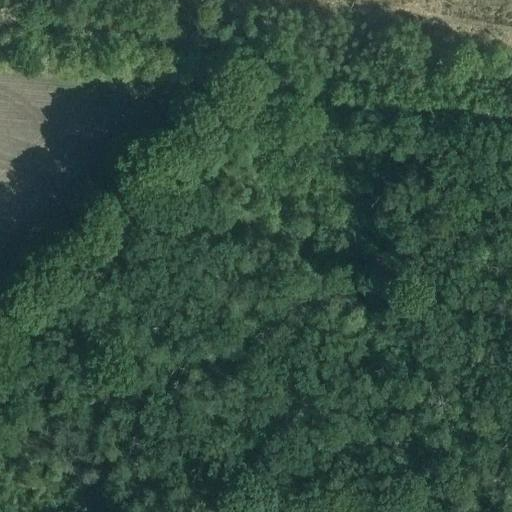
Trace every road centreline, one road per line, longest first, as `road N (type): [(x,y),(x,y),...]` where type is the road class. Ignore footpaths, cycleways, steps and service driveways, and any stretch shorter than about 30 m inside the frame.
road 1 (track): [(511,112),(357,100),(160,27),(0,15)]
road 2 (track): [(263,64),(0,322)]
